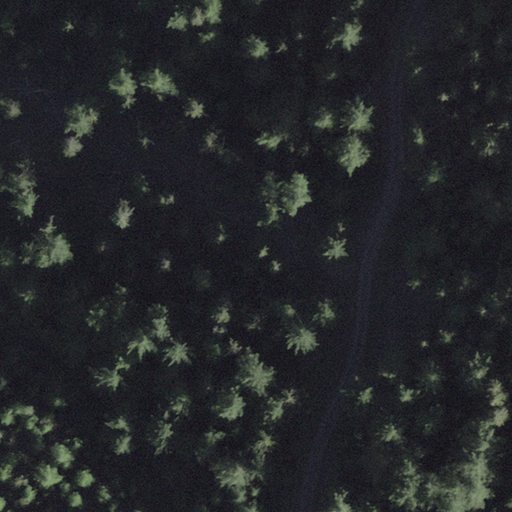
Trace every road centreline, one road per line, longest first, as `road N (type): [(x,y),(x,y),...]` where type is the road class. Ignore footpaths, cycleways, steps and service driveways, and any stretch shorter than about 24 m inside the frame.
road 1 (track): [(360,352),(363,237),(393,181),(391,89),(402,27),(418,0)]
road 2 (track): [(303,511),(311,454),(360,352)]
